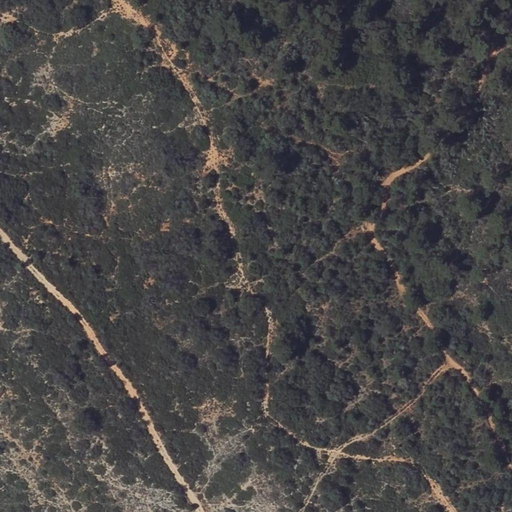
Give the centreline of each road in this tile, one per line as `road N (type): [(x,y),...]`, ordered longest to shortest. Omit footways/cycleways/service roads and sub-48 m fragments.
road 1 (track): [(511,47),(452,140),(403,171),(379,215),(381,238),(409,293),(462,363),(511,462)]
road 2 (track): [(0,237),(74,311),(200,511)]
